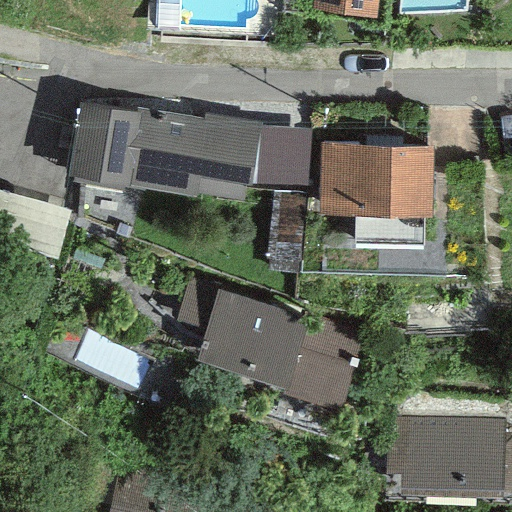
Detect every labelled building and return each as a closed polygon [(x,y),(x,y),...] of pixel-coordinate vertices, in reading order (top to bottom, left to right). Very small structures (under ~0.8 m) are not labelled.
[(378,0),(312,0),(311,12),(376,20),(378,0)] [(78,103),(66,178),(195,197),(196,194),(242,201),(245,186),(251,187),(260,127),(261,121),(205,113),(204,119),(136,109),(136,111),(78,103)] [(318,130),(260,127),(251,187),(319,189),(319,144),(318,130)] [(319,189),(318,217),(432,218),(432,146),(319,144),(319,189)] [(0,271),(68,281),(76,225),(0,213),(0,271)] [(220,284),(190,274),(173,328),(203,337),(196,361),(282,388),(279,396),(338,414),(365,330),(310,313),(308,318),(218,290),(220,284)] [(400,475),(400,497),(511,498),(511,432),(505,432),(505,419),(387,418),(386,475),(400,475)] [(117,464),(107,511),(286,511),(289,499),(117,464)]
